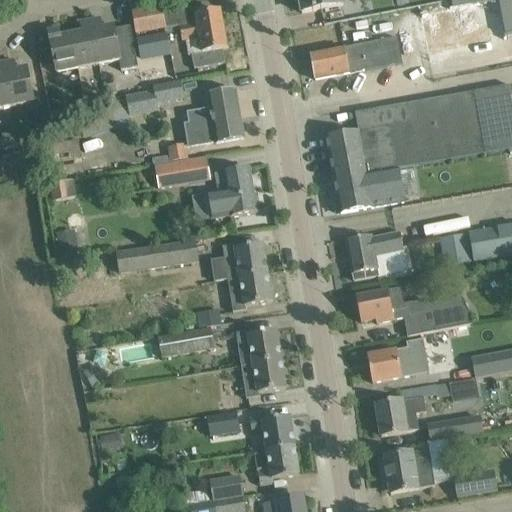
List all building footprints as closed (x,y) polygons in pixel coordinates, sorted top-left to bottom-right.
[(299,0),(302,14),(343,6),(341,0),(299,0)] [(511,0),(448,0),(450,8),(402,18),(410,59),(506,40),(506,37),(511,35),(511,0)] [(165,29),(161,8),(133,14),(136,34),(165,29)] [(189,26),(181,27),(184,42),(187,42),(190,57),(192,56),(195,70),(225,64),(223,50),(227,49),(220,13),(196,18),(197,24),(189,26)] [(99,19),(90,21),(99,66),(119,62),(121,72),(138,69),(130,29),(114,32),(113,27),(101,29),(99,19)] [(71,36),(78,70),(99,66),(90,21),(80,23),(82,33),(71,36)] [(78,70),(71,36),(60,38),(58,28),(48,30),(56,75),(78,70)] [(398,40),(345,50),(344,49),(310,55),(315,81),(402,67),(398,40)] [(3,63),(13,108),(34,104),(27,69),(15,71),(13,61),(3,63)] [(0,110),(13,108),(3,63),(0,63),(0,110)] [(126,99),(127,104),(129,117),(159,112),(158,105),(183,101),(180,84),(153,89),(154,94),(126,99)] [(103,87),(105,96),(116,94),(115,85),(103,87)] [(341,214),(341,215),(390,205),(390,204),(403,202),(396,170),(511,147),(511,86),(473,94),(355,115),(359,135),(326,140),(335,186),(330,187),(336,215),(341,214)] [(190,122),(185,123),(189,147),(216,142),(216,145),(244,140),(235,93),(208,97),(210,108),(211,118),(190,122)] [(129,117),(127,104),(110,107),(114,129),(131,126),(129,117)] [(51,119),(53,128),(65,125),(63,116),(51,119)] [(53,128),(51,119),(40,121),(42,130),(53,128)] [(0,140),(0,149),(11,147),(9,138),(0,140)] [(83,178),(77,142),(41,148),(47,183),(83,178)] [(185,147),(169,150),(171,163),(188,160),(185,147)] [(210,181),(206,159),(155,168),(159,190),(210,181)] [(231,219),(257,215),(249,170),(223,174),(223,175),(216,177),(219,194),(208,196),(212,221),(231,218),(231,219)] [(64,182),(51,184),(54,202),(67,199),(64,182)] [(479,216),(435,226),(437,235),(481,226),(479,216)] [(511,227),(470,235),(475,263),(511,255),(511,227)] [(57,236),(60,257),(78,254),(75,233),(57,236)] [(377,271),(378,271),(375,257),(404,252),(400,235),(372,240),(371,237),(359,240),(358,235),(345,238),(346,242),(352,276),(353,276),(354,282),(378,278),(377,271)] [(470,263),(466,240),(442,244),(446,268),(470,263)] [(117,255),(120,275),(198,263),(194,243),(117,255)] [(223,248),(228,282),(267,275),(262,246),(236,250),(236,246),(223,248)] [(271,305),(267,275),(228,282),(233,314),(246,312),(246,309),(271,305)] [(95,282),(98,298),(110,296),(107,280),(95,282)] [(462,300),(426,307),(425,302),(404,306),(401,290),(356,299),(361,325),(376,322),(377,326),(409,320),(413,337),(472,325),(471,318),(462,300)] [(199,330),(221,327),(219,313),(197,316),(199,330)] [(214,351),(210,331),(194,333),(186,334),(159,339),(162,359),(214,351)] [(236,335),(241,368),(280,362),(276,332),(250,336),(249,333),(236,335)] [(399,365),(432,359),(446,356),(443,341),(429,344),(428,338),(408,342),(409,350),(367,357),(372,385),(402,379),(399,365)] [(511,353),(472,360),(476,381),(511,374),(511,353)] [(260,399),(259,395),(285,391),(280,362),(241,368),(246,401),(260,399)] [(96,371),(87,376),(94,388),(103,384),(96,371)] [(435,390),(437,400),(452,398),(450,387),(435,390)] [(404,402),(431,395),(430,388),(402,394),(404,402)] [(426,415),(424,399),(402,403),(402,402),(376,407),(381,438),(419,432),(416,416),(426,415)] [(220,415),(234,412),(232,402),(218,404),(220,415)] [(207,419),(209,432),(239,427),(236,414),(207,419)] [(264,431),(267,452),(294,448),(289,419),(263,423),(263,419),(250,421),(252,433),(264,431)] [(480,419),(428,427),(431,443),(482,435),(480,419)] [(298,477),(294,448),(267,452),(270,473),(258,475),(260,487),(273,485),(273,481),(298,477)] [(387,474),(391,496),(435,488),(429,452),(385,459),(385,462),(380,462),(382,475),(387,474)] [(454,479),(457,497),(496,491),(493,472),(454,479)] [(239,477),(209,481),(212,502),(220,501),(239,498),(242,497),(239,477)] [(243,511),(242,499),(218,503),(219,511),(243,511)] [(278,503),(262,505),(262,511),(303,511),(302,499),(278,503)]
